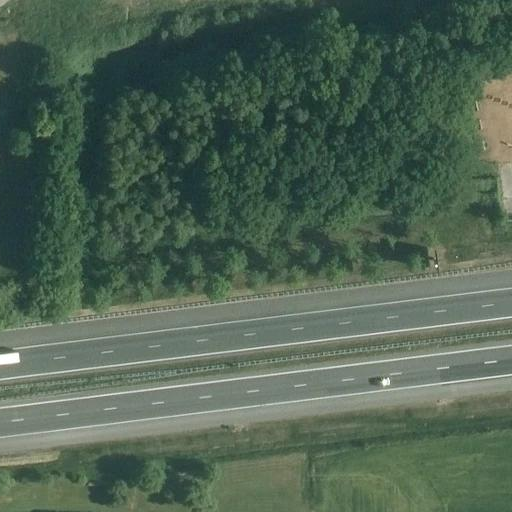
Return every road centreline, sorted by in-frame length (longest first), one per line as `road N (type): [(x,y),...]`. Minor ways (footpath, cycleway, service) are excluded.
road 1 (motorway): [(0,424),(511,361)]
road 2 (motorway): [(511,303),(0,365)]
